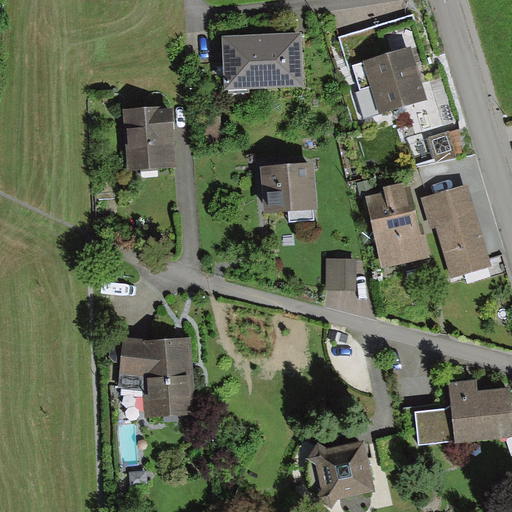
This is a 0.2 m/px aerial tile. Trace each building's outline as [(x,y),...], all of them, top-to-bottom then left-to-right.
[(363,123),(428,104),(416,63),(422,61),(423,67),(428,65),(414,18),(388,26),(396,55),(347,69),(363,123)] [(396,55),(388,26),(339,40),(347,69),(396,55)] [(302,38),(222,42),(225,95),(305,91),(302,38)] [(124,113),(128,175),(177,171),(173,110),(124,113)] [(222,144),(221,119),(205,119),(206,144),(222,144)] [(457,160),(449,133),(429,139),(436,164),(457,160)] [(261,173),(265,220),(289,218),(314,216),(319,215),(315,169),(261,173)] [(381,272),(431,261),(423,226),(419,227),(410,187),(384,193),(384,196),(364,201),(381,272)] [(451,282),(492,270),(468,188),(422,202),(431,233),(436,231),(451,282)] [(314,216),(289,218),(289,226),(315,224),(314,216)] [(357,262),(327,261),(326,292),(357,293),(357,262)] [(146,420),(198,417),(192,341),(146,345),(124,342),(119,389),(144,393),(146,420)] [(455,445),(456,449),(511,442),(511,406),(511,392),(478,395),(477,383),(449,387),(451,408),(446,411),(404,415),(407,449),(455,445)] [(398,438),(377,443),(384,472),(405,467),(398,438)] [(334,511),(340,506),(376,498),(365,446),(329,455),(318,450),(308,465),(317,470),(322,495),(316,505),(328,511),(334,511)]
